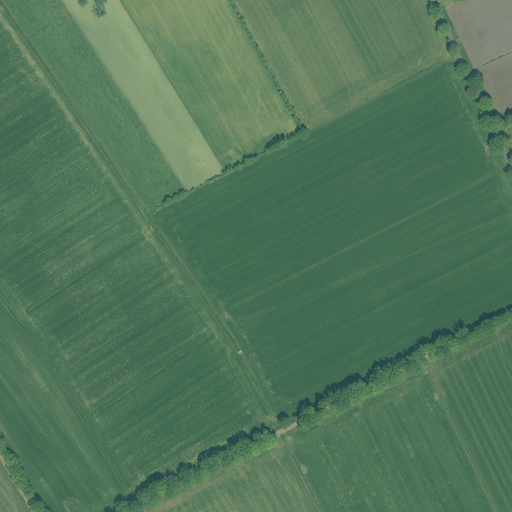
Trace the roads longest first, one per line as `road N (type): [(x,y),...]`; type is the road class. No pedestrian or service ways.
road 1 (track): [(123,511),(511,313)]
road 2 (unclassified): [(511,167),(432,0)]
